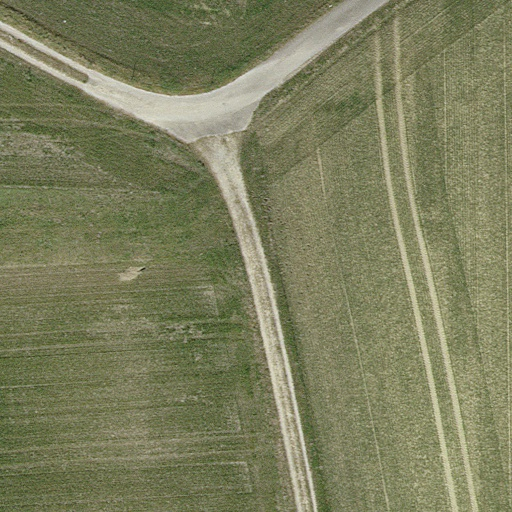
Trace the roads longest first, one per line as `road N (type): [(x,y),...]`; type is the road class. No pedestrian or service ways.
road 1 (track): [(349,511),(320,363),(273,222),(206,109)]
road 2 (track): [(0,37),(88,83),(179,114),(244,101),(361,0)]
